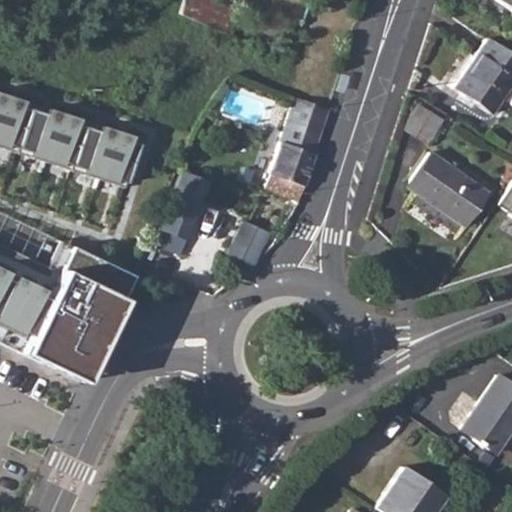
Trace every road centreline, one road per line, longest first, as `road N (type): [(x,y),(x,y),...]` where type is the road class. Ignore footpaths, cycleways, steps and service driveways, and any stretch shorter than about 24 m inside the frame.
road 1 (residential): [(331,184),(392,0)]
road 2 (secondary): [(86,439),(119,382),(143,359),(224,340)]
road 3 (secondary): [(228,377),(221,449),(203,511)]
road 4 (residential): [(331,184),(256,294)]
road 5 (residential): [(339,311),(331,184)]
road 6 (secondary): [(228,511),(273,436),(300,414)]
